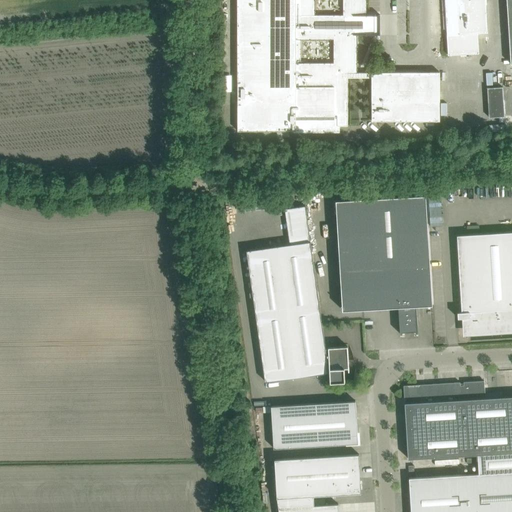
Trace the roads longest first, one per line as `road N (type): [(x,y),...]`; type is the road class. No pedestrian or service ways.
road 1 (track): [(190,0),(192,208),(234,511)]
road 2 (track): [(190,184),(511,164)]
road 3 (unclassified): [(388,511),(381,389),(387,373),(419,361),(511,355)]
road 4 (track): [(190,184),(44,191),(0,184)]
